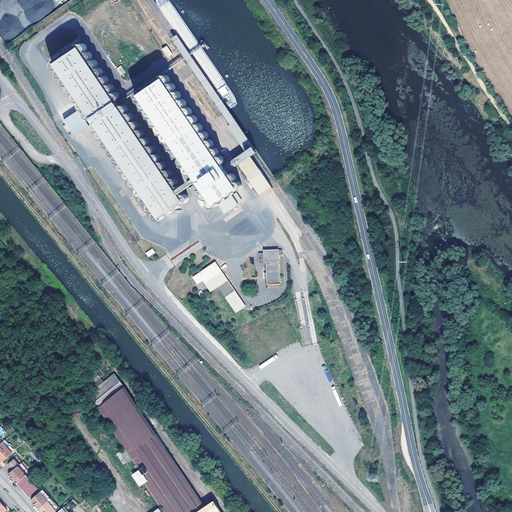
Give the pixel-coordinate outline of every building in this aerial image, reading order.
[(184,205),(185,204),(190,204),(193,203),(194,200),(194,197),(191,194),(188,194),(188,190),(188,188),(185,186),(182,185),(183,182),(182,179),(179,178),(176,177),(177,174),(177,172),(175,170),(171,168),(172,165),(170,163),(168,161),(166,161),(166,158),(166,156),(164,154),(161,153),(160,153),(161,150),(161,147),(159,145),(156,145),(155,144),(155,142),(155,140),(153,138),(149,137),(150,134),(149,131),(146,129),(143,128),(145,126),(144,123),(141,121),(138,120),(139,117),(139,115),(137,113),(133,111),(134,109),(133,106),(131,104),(128,103),(127,103),(128,101),(127,98),(125,95),(122,95),(119,96),(113,86),(114,83),(114,80),(113,78),(110,77),(108,77),(109,74),(109,71),(107,69),(105,68),(103,68),(104,66),(103,64),(102,62),(100,60),(97,60),(98,58),(98,56),(97,53),(94,52),(92,51),(92,48),(91,45),(88,44),(86,43),(87,41),(86,38),(85,37),(82,35),(79,36),(77,38),(76,40),(73,40),(70,41),(69,43),(68,46),(65,46),(62,47),(60,48),(59,52),(56,51),(53,53),(52,56),(52,59),(54,61),(56,62),(58,62),(57,65),(58,67),(60,70),(62,71),(64,71),(63,74),(64,77),(66,79),(68,79),(69,79),(68,82),(69,85),(71,87),(75,88),(74,91),(76,94),(79,95),(80,96),(80,99),(81,102),(82,102),(84,104),(87,103),(94,113),(93,115),(92,117),(94,120),(95,122),(97,122),(98,122),(98,126),(99,129),(102,130),(104,131),(103,134),(104,136),(107,138),(109,139),(109,142),(110,145),(113,147),(116,147),(115,151),(116,153),(118,155),(122,156),(121,158),(122,161),(124,163),(127,164),(126,167),(128,170),(130,171),(133,172),(132,175),(133,178),(136,180),(138,180),(138,183),(138,186),(141,188),(144,188),(143,191),(144,194),(147,196),(149,196),(148,199),(149,202),(152,204),(155,204),(154,207),(154,210),(156,211),(160,213),(159,215),(161,219),(164,220),(167,220),(169,218),(170,216),(171,214),(173,214),(176,212),(177,210),(184,206),(184,205)] [(173,42),(195,75),(200,72),(178,39),(173,42)] [(167,45),(161,49),(167,57),(172,54),(167,45)] [(121,65),(117,68),(121,75),(125,72),(121,65)] [(209,101),(212,99),(216,96),(200,72),(195,75),(193,77),(209,101)] [(240,185),(238,184),(238,183),(238,180),(236,179),(234,177),(231,178),(230,175),(226,169),(225,168),(226,166),(226,163),(224,161),(222,160),(219,160),(220,157),(220,155),(219,154),(217,152),(215,152),(214,152),(214,149),(214,147),(213,144),(210,143),(208,144),(209,140),(208,138),(207,136),(204,136),(203,135),(204,134),(204,132),(203,130),(201,128),(199,127),(197,127),(197,124),(197,122),(196,120),(194,119),(191,119),(192,116),(191,114),(190,112),(187,111),(185,111),(186,108),(186,106),(185,105),(182,103),(179,103),(180,100),(180,98),(179,96),(176,95),(174,95),(174,92),(174,90),(172,88),(170,87),(168,87),(169,84),(168,81),(167,80),(164,79),(162,79),(159,81),(158,84),(158,86),(155,86),(153,87),(152,89),(149,91),(147,92),(145,93),(143,96),(140,95),(137,96),(135,98),(135,101),(136,104),(139,106),(141,107),(140,109),(142,112),(145,114),(147,114),(146,118),(147,121),(150,123),(153,123),(152,126),(153,129),(155,130),(157,131),(158,131),(158,133),(159,136),(160,137),(164,139),(163,141),(164,144),(166,145),(168,146),(170,147),(169,149),(170,152),(173,154),(175,154),(175,156),(175,159),(176,160),(179,162),(181,163),(180,165),(181,168),(183,169),(185,170),(186,171),(186,173),(187,176),(189,178),(191,178),(192,179),(192,181),(192,183),(194,185),(196,186),(198,186),(204,195),(203,198),(204,202),(206,203),(208,204),(209,204),(208,208),(209,209),(211,211),(214,212),(216,211),(218,210),(219,208),(219,206),(224,204),(225,202),(233,198),(234,196),(236,195),(238,196),(241,195),(243,193),(243,191),(243,189),(242,186),(240,185)] [(212,99),(231,129),(237,125),(216,96),(212,99)] [(89,123),(94,120),(92,117),(82,103),(77,105),(88,121),(89,123)] [(72,131),(88,121),(77,105),(61,115),(72,131)] [(226,169),(230,175),(257,156),(237,125),(231,129),(229,131),(246,155),(226,169)] [(238,209),(233,200),(220,209),(225,217),(234,211),(238,209)] [(269,282),(282,281),(281,252),(284,251),(284,247),(281,248),(280,247),(266,248),(266,251),(261,251),(261,260),(268,260),(269,270),(267,270),(267,276),(269,276),(269,282)] [(228,295),(237,288),(217,260),(195,275),(200,282),(205,278),(213,290),(221,284),(228,295)] [(237,288),(228,295),(230,298),(239,291),(237,288)] [(101,359),(92,347),(89,349),(86,346),(82,349),(87,356),(83,359),(87,365),(91,361),(94,365),(101,359)] [(199,511),(206,508),(179,468),(126,389),(115,374),(103,384),(99,379),(100,378),(97,373),(91,378),(92,380),(90,382),(92,385),(86,390),(95,402),(91,404),(96,411),(98,410),(105,420),(104,421),(106,424),(107,423),(111,429),(110,430),(113,435),(115,434),(122,444),(120,446),(123,451),(117,455),(125,466),(133,461),(137,466),(136,468),(139,473),(134,476),(141,487),(145,485),(161,511),(199,511)] [(75,385),(69,390),(72,393),(78,388),(75,385)] [(169,428),(160,416),(156,419),(165,431),(169,428)] [(177,439),(171,430),(167,432),(192,466),(197,463),(178,438),(177,439)] [(112,435),(120,446),(122,444),(115,434),(113,435),(112,435)] [(15,451),(6,440),(4,441),(3,443),(12,453),(15,451)] [(12,453),(3,443),(1,444),(0,444),(0,458),(3,462),(12,453)] [(8,464),(13,470),(18,466),(19,465),(14,459),(8,464)] [(18,484),(29,497),(35,491),(39,488),(26,475),(18,466),(13,470),(9,474),(13,478),(16,482),(18,484)] [(41,492),(32,500),(40,509),(49,501),(41,492)] [(49,501),(57,511),(60,508),(52,499),(49,501)] [(49,501),(40,509),(42,511),(55,511),(57,511),(49,501)] [(222,511),(215,501),(206,508),(199,511),(222,511)]
